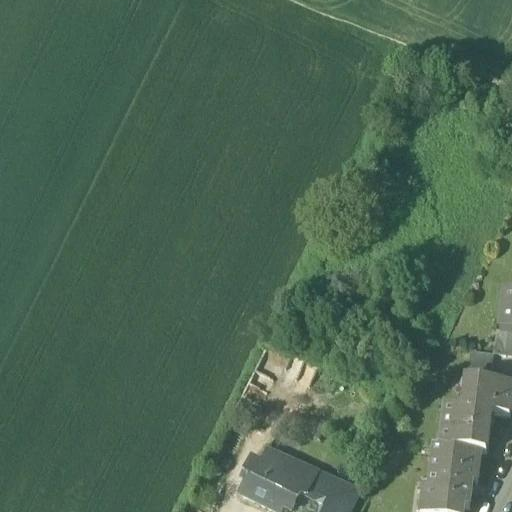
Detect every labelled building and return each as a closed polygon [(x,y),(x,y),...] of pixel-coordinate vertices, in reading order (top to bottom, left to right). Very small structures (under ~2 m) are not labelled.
[(511,296),(505,295),(500,336),(507,337),(511,337),(511,296)] [(500,336),(496,336),(493,359),(504,361),(507,337),(500,336)] [(493,359),(470,356),(468,379),(491,382),(493,359)] [(511,407),(511,389),(468,385),(465,414),(446,411),(441,452),(481,457),(487,457),(492,418),(510,421),(511,407)] [(441,452),(435,451),(430,490),(425,489),(422,511),(469,511),(472,487),(477,487),(481,457),(441,452)] [(351,511),(359,494),(268,455),(263,468),(253,464),(238,498),(270,511),(291,511),(298,496),(330,510),(329,511),(351,511)]
